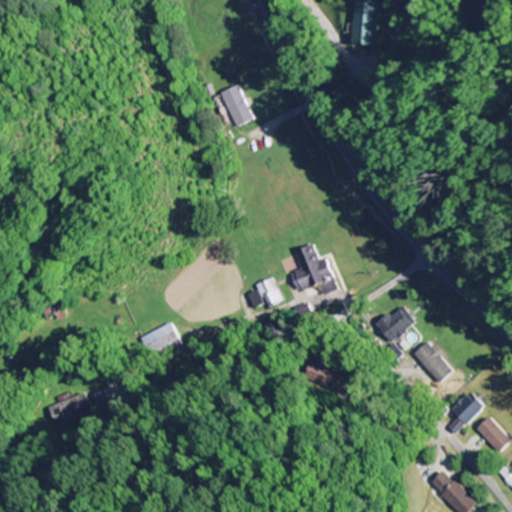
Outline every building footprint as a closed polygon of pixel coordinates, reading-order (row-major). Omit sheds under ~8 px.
[(377,46),(378,1),(358,0),(356,0),(356,45),(377,46)] [(299,292),(335,280),(328,258),(320,260),(315,246),(297,252),(303,271),(293,275),(299,292)] [(256,308),(266,304),(268,308),(283,303),(275,279),(257,286),(260,292),(252,295),(256,308)] [(156,366),(186,353),(174,325),(144,337),(156,366)] [(440,379),(452,364),(425,341),(412,356),(440,379)] [(58,427),(95,412),(87,393),(50,409),(58,427)] [(467,426),(485,408),(471,393),(453,411),(467,426)]
